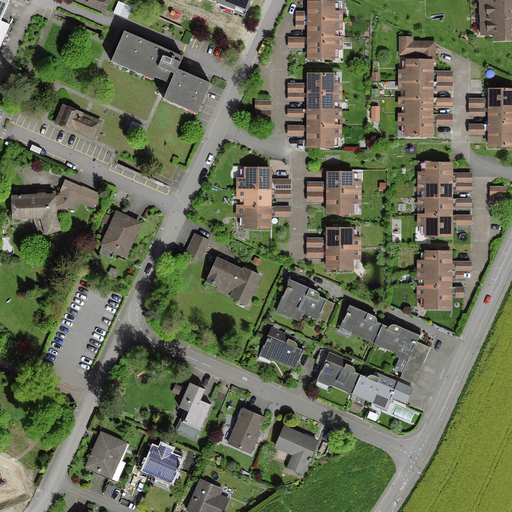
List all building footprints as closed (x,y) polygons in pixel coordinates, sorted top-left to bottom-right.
[(0,0),(0,19),(8,0),(0,0)] [(78,0),(85,3),(85,4),(92,7),(92,6),(102,10),(106,0),(78,0)] [(212,0),(218,2),(217,5),(232,11),(231,14),(234,6),(245,10),(249,0),(212,0)] [(332,2),(308,2),(308,21),(303,21),(339,21),(339,12),(341,12),(341,1),(332,1),(332,2)] [(130,8),(117,2),(112,13),(126,19),(130,8)] [(511,2),(485,3),(485,16),(479,16),(480,35),(493,34),(493,41),(511,40),(511,2)] [(339,31),(339,21),(303,21),(303,22),(308,22),(308,38),(339,38),(339,37),(333,37),(333,31),(339,31)] [(153,77),(163,81),(169,84),(162,99),(163,100),(164,97),(197,111),(195,114),(196,114),(209,84),(207,87),(175,73),(179,63),(173,60),(174,58),(122,35),(124,32),(123,31),(110,62),(112,59),(153,77),(152,80),(153,77)] [(339,49),(339,38),(308,38),(302,38),(308,38),(308,59),(332,59),(332,49),(339,49)] [(422,54),(422,60),(430,61),(433,61),(433,47),(423,47),(423,43),(410,43),(410,38),(399,38),(399,54),(422,54)] [(430,82),(430,61),(422,60),(406,60),(406,71),(399,71),(399,82),(430,82)] [(331,74),(308,74),(307,94),(339,94),(339,84),(331,84),(331,74)] [(450,91),(450,82),(430,82),(399,82),(399,91),(406,91),(406,98),(399,98),(430,98),(435,98),(430,98),(430,90),(450,91)] [(290,101),(306,102),(307,83),(291,83),(290,101)] [(511,89),(489,89),(489,108),(483,108),(489,108),(511,108),(511,89)] [(339,103),(339,94),(307,94),(307,110),(339,110),(339,109),(332,109),(332,103),(339,103)] [(399,114),(430,114),(430,98),(399,98),(399,107),(406,107),(406,114),(399,114)] [(268,110),(269,101),(255,101),(255,110),(268,110)] [(56,123),(92,138),(98,123),(62,107),(56,123)] [(511,108),(489,108),(488,124),(511,124),(511,108)] [(291,118),(307,117),(307,109),(290,110),(291,118)] [(268,120),(268,110),(255,110),(255,120),(268,120)] [(339,119),(339,110),(307,110),(307,126),(339,126),(331,126),(331,119),(339,119)] [(406,136),(430,136),(430,114),(399,114),(398,126),(406,126),(406,136)] [(442,114),(442,126),(456,126),(456,114),(442,114)] [(511,124),(488,124),(488,146),(511,146),(511,124)] [(306,136),(306,126),(290,125),(290,136),(306,136)] [(338,137),(339,126),(307,126),(307,147),(331,148),(331,137),(338,137)] [(418,182),(449,183),(450,163),(426,163),(426,172),(418,172),(418,182)] [(237,189),(272,189),(272,167),(244,167),(244,178),(237,178),(237,189)] [(351,182),(351,173),(327,173),(327,191),(321,191),(327,191),(358,192),(358,182),(351,182)] [(463,191),(476,191),(475,173),(462,173),(463,191)] [(275,179),(275,217),(293,217),(294,179),(275,179)] [(17,197),(11,197),(12,218),(32,217),(38,235),(58,229),(54,216),(54,211),(67,207),(73,209),(76,202),(91,209),(97,196),(64,181),(60,190),(61,191),(59,196),(53,198),(53,196),(44,196),(42,194),(38,194),(36,196),(20,197),(20,196),(17,196),(17,197)] [(418,199),(449,199),(449,183),(418,182),(418,191),(426,191),(426,198),(418,198),(418,199)] [(503,187),(489,187),(489,196),(503,196),(503,187)] [(272,206),(272,189),(237,189),(237,199),(244,199),(244,206),(272,206)] [(358,203),(358,192),(321,192),(327,192),(327,213),(350,214),(351,203),(358,203)] [(503,206),(503,196),(489,196),(489,206),(503,206)] [(418,215),(449,215),(449,199),(418,199),(418,207),(425,207),(425,214),(418,214),(418,215)] [(237,206),(237,217),(244,217),(244,228),(272,228),(272,206),(244,206),(237,206)] [(113,247),(125,252),(138,224),(117,214),(111,228),(110,227),(102,244),(110,248),(113,247)] [(425,236),(449,237),(449,215),(418,215),(418,226),(425,226),(425,236)] [(475,226),(475,215),(462,215),(462,226),(475,226)] [(350,238),(350,228),(327,228),(326,247),(321,247),(320,247),(358,248),(358,238),(350,238)] [(208,241),(194,235),(186,253),(199,259),(208,241)] [(358,259),(358,248),(328,248),(326,248),(326,269),(350,269),(350,259),(358,259)] [(417,271),(449,271),(449,252),(425,251),(425,261),(418,261),(417,271)] [(229,297),(245,304),(258,275),(243,268),(242,270),(233,267),(232,269),(226,266),(227,264),(215,258),(204,283),(230,295),(229,297)] [(467,279),(467,272),(475,272),(475,261),(456,261),(456,279),(467,279)] [(417,287),(449,287),(449,271),(417,271),(417,279),(425,279),(425,286),(417,286),(417,287)] [(325,322),(333,303),(318,297),(318,294),(316,292),(309,288),(310,285),(294,278),(290,288),(286,286),(276,309),(291,315),(294,308),(325,322)] [(425,309),(449,309),(449,287),(417,287),(417,298),(425,298),(425,309)] [(467,298),(467,287),(456,287),(456,298),(467,298)] [(346,312),(339,328),(373,343),(381,325),(375,322),(375,319),(374,316),(367,313),(368,310),(353,304),(349,313),(346,312)] [(405,364),(408,357),(422,363),(429,347),(411,340),(415,331),(400,324),(399,327),(392,324),(391,324),(389,325),(388,326),(387,327),(381,325),(373,343),(400,354),(394,368),(401,372),(405,364)] [(270,328),(259,354),(294,368),(302,351),(296,348),(296,345),(295,343),(293,341),(288,339),(289,336),(270,328)] [(324,363),(317,378),(352,393),(359,375),(353,373),(354,371),(354,370),(352,367),(345,364),(347,361),(320,349),(315,359),(324,363)] [(408,357),(405,364),(419,370),(422,363),(408,357)] [(401,372),(399,378),(413,384),(419,370),(405,364),(401,372)] [(365,378),(359,375),(352,393),(386,408),(390,399),(404,405),(411,389),(379,375),(377,378),(372,375),(370,375),(367,376),(365,378)] [(203,390),(204,389),(188,383),(188,384),(179,406),(178,406),(178,407),(187,411),(183,420),(179,419),(174,430),(195,439),(199,430),(199,429),(209,405),(210,406),(210,405),(198,400),(203,390)] [(255,436),(263,418),(242,409),(234,428),(236,429),(230,443),(228,442),(227,443),(249,453),(256,437),(255,436)] [(302,437),(303,436),(283,427),(274,447),(295,456),(291,465),(302,470),(301,473),(302,474),(307,461),(309,462),(310,459),(308,458),(316,441),(308,438),(308,439),(302,437)] [(95,470),(109,476),(111,477),(116,465),(115,464),(123,444),(100,434),(98,439),(95,437),(90,448),(94,450),(86,466),(95,470)] [(179,460),(152,448),(143,469),(156,475),(152,483),(166,489),(169,481),(170,481),(179,460)] [(196,487),(186,510),(189,511),(222,511),(221,511),(227,499),(211,492),(214,486),(199,479),(198,483),(199,484),(197,488),(196,487)]
